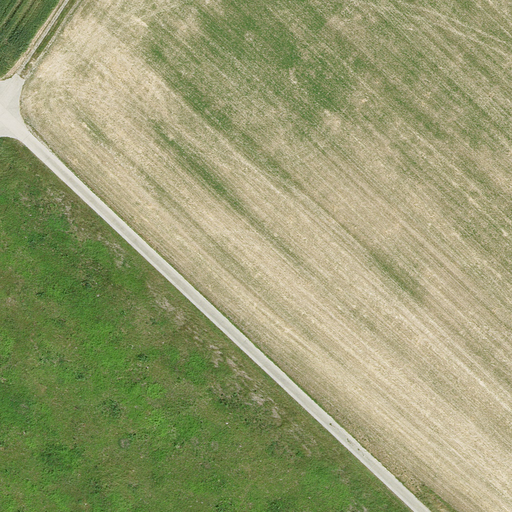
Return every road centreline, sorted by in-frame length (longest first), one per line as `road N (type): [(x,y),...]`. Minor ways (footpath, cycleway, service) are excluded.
road 1 (track): [(0,112),(422,511)]
road 2 (track): [(0,113),(77,0)]
